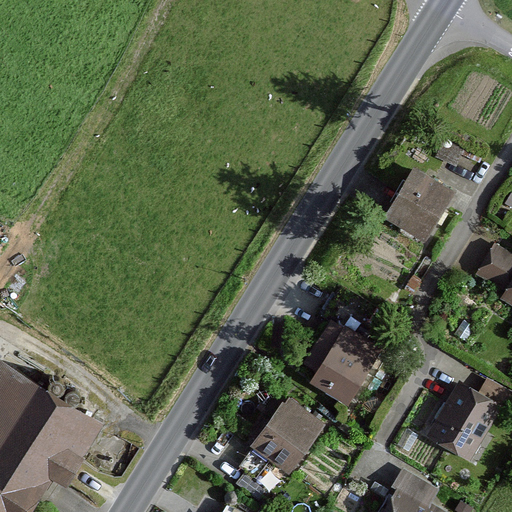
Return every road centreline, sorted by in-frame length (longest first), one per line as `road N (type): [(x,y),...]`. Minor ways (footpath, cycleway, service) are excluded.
road 1 (primary): [(128,511),(442,4)]
road 2 (residential): [(511,147),(422,294),(418,375),(357,473)]
